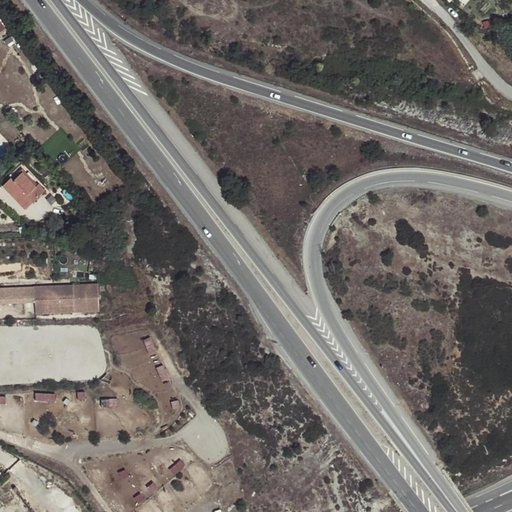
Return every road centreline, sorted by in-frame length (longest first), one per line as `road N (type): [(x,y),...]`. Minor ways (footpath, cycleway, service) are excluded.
road 1 (primary): [(450,511),(55,0)]
road 2 (primary): [(35,0),(422,511)]
road 3 (motorway): [(462,511),(342,340),(312,275),(311,240),(332,201),(382,177),(452,181),(511,197)]
road 4 (motorway): [(511,168),(192,68),(145,47),(86,0)]
road 5 (residential): [(511,92),(428,0)]
